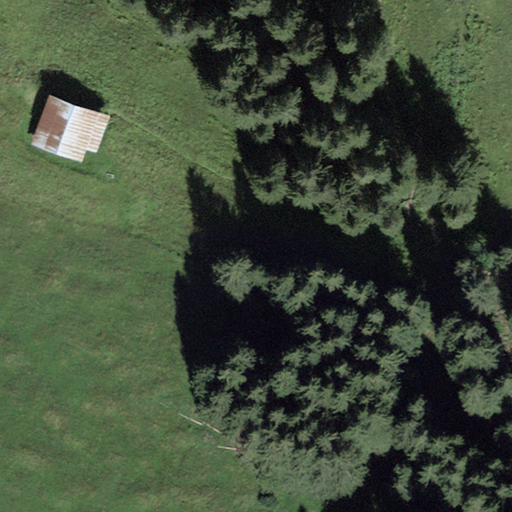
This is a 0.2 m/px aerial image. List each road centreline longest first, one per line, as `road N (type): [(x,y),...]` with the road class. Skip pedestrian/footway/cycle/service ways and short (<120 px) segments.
road 1 (track): [(0,74),(107,85),(146,135),(390,298),(477,511)]
road 2 (track): [(0,457),(118,502),(264,504)]
